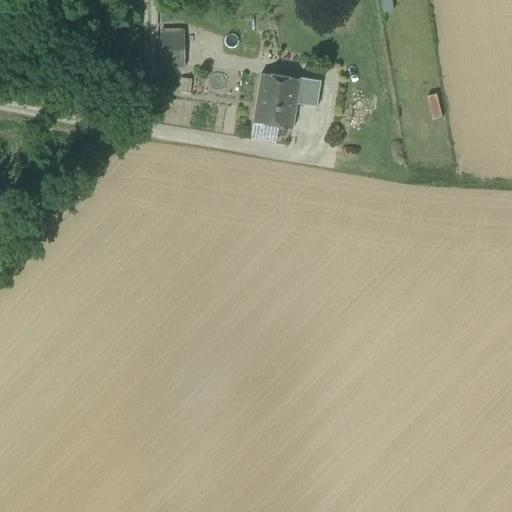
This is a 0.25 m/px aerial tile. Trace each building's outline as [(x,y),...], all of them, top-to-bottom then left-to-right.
[(392,0),(380,0),(383,12),(395,10),(392,0)] [(184,36),(161,36),(161,46),(184,46),(184,36)] [(184,46),(161,46),(161,67),(184,68),(184,46)] [(299,81),(261,75),(253,125),(292,131),(296,106),(296,105),(300,82),(299,82),(299,81)] [(321,83),(300,79),(299,81),(299,82),(300,82),(296,105),(296,106),(317,109),(321,83)]
